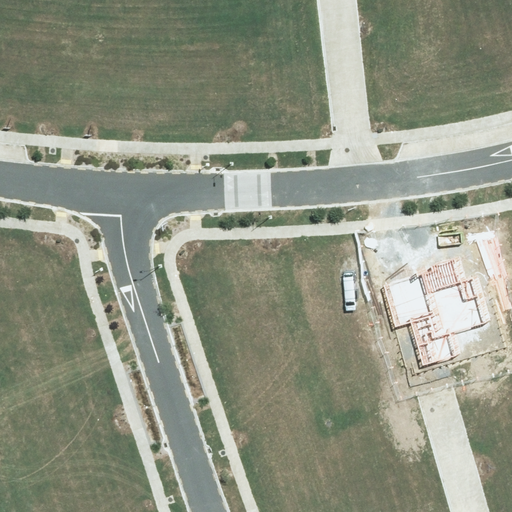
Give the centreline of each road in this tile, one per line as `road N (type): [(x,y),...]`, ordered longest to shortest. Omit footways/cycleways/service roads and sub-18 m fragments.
road 1 (residential): [(116,190),(127,263),(208,511)]
road 2 (residential): [(116,190),(364,177)]
road 3 (residential): [(344,0),(364,177)]
road 4 (residential): [(364,177),(511,158)]
